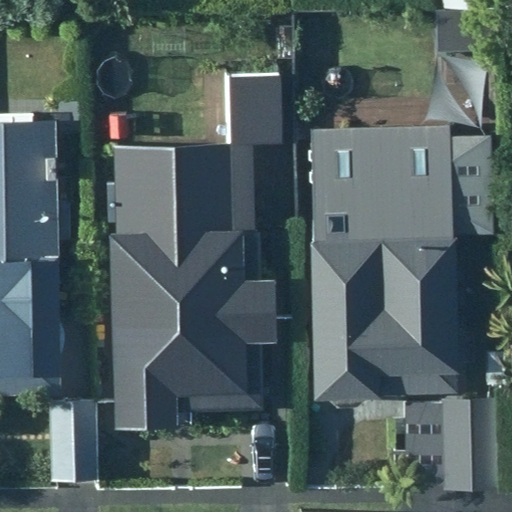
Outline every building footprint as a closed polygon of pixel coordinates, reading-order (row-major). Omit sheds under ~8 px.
[(0,398),(57,397),(49,121),(29,121),(29,112),(0,112),(0,398)] [(451,125),(311,129),(318,403),(387,401),(385,397),(464,395),(460,235),(496,234),(494,138),(452,139),(451,125)] [(152,159),(109,158),(111,235),(105,236),(112,430),(173,428),(172,417),(263,414),(259,346),(272,346),(270,281),(242,282),(240,233),(179,235),(178,192),(154,191),(152,159)] [(457,482),(499,480),(496,400),(406,403),(406,448),(393,449),(392,440),(366,441),(366,484),(457,482)] [(90,402),(49,404),(48,476),(73,476),(91,476),(90,402)]
